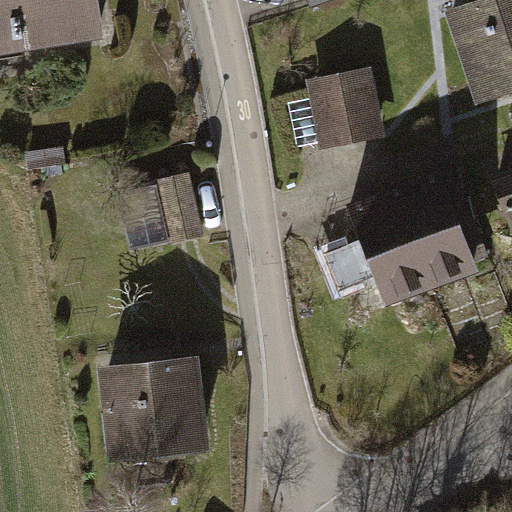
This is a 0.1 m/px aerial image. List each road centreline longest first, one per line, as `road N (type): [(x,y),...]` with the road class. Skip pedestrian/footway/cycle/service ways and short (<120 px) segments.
road 1 (residential): [(327,511),(292,424),(221,0)]
road 2 (residential): [(394,511),(506,428)]
